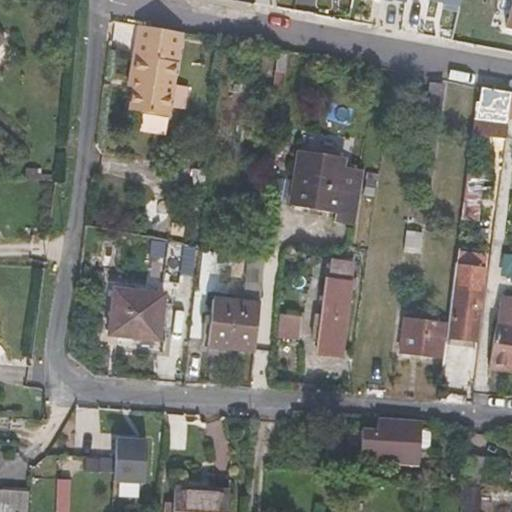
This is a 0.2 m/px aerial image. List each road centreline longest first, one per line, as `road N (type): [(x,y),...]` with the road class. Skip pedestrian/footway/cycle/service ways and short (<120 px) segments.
road 1 (residential): [(511,420),(88,390),(57,374),(50,342),(79,164),(88,0)]
road 2 (residential): [(148,0),(511,72)]
